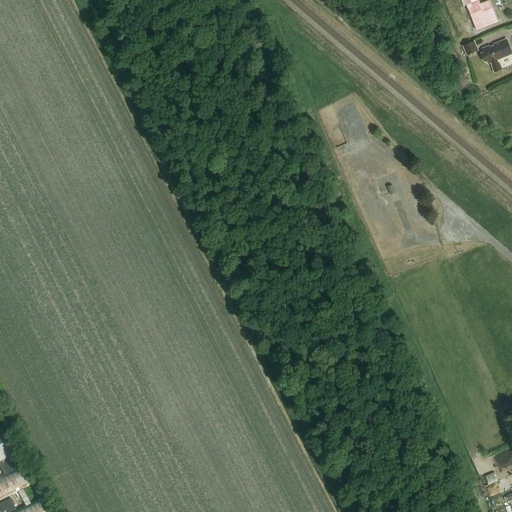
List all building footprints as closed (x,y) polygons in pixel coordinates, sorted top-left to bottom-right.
[(480,0),(468,5),(470,9),(482,4),(480,0)] [(478,31),(499,23),(491,1),(482,4),(470,9),(478,31)] [(497,60),(511,54),(511,50),(507,39),(483,49),(484,52),(482,53),(485,62),(488,61),(489,64),(492,63),(493,65),(492,66),(494,72),(502,69),(500,62),(498,63),(497,60)] [(477,50),(474,41),(463,45),(466,55),(477,50)] [(395,192),(391,185),(386,187),(390,195),(395,192)] [(1,426),(0,426),(0,467),(4,476),(0,478),(0,500),(17,492),(22,489),(31,485),(22,467),(14,472),(7,458),(15,453),(1,426)] [(494,473),(485,477),(489,484),(497,481),(494,473)] [(45,511),(39,498),(30,503),(22,489),(17,492),(25,505),(11,511),(45,511)] [(11,498),(0,503),(0,511),(9,511),(15,509),(13,505),(14,504),(11,498)]
